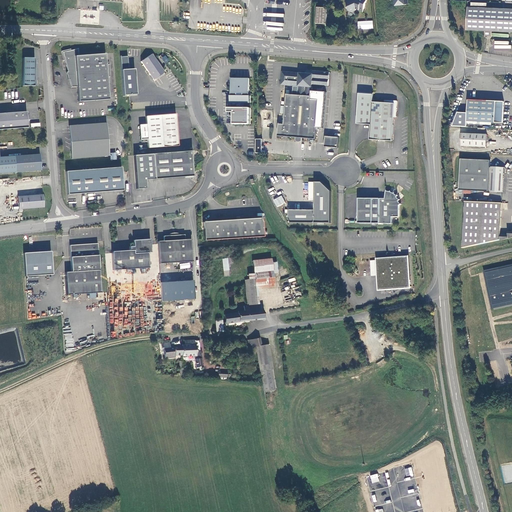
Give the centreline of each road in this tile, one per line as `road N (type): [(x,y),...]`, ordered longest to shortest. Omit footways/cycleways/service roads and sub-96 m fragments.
road 1 (unclassified): [(443,296),(235,337),(182,337)]
road 2 (primary): [(443,296),(484,511)]
road 3 (unclassified): [(59,223),(43,30)]
road 4 (track): [(182,337),(113,343),(0,391)]
road 5 (track): [(341,318),(276,225),(255,170)]
road 6 (unclassified): [(59,223),(177,207),(218,179)]
road 7 (primary): [(43,30),(197,40)]
road 8 (primary): [(197,40),(332,52)]
road 9 (unclassified): [(222,158),(196,107),(197,40)]
